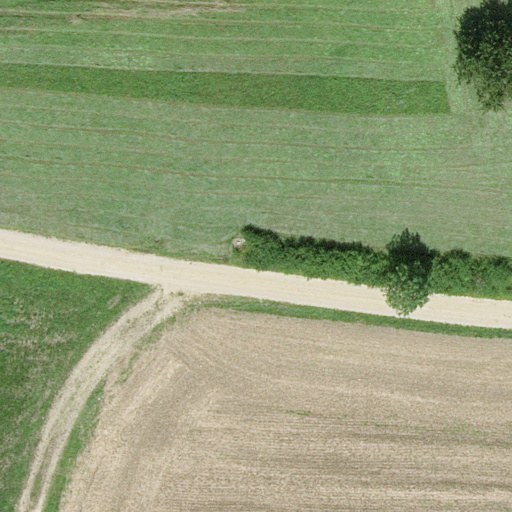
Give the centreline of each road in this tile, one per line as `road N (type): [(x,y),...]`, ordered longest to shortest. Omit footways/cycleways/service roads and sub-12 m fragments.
road 1 (track): [(511,309),(193,279),(0,245)]
road 2 (track): [(28,511),(72,390),(193,279)]
